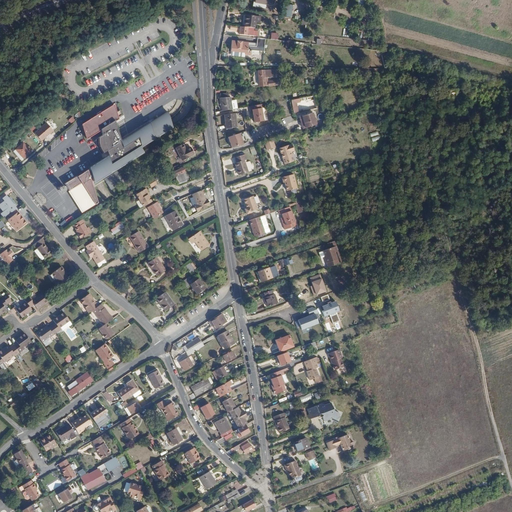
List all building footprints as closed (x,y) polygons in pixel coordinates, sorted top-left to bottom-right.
[(255,0),(255,2),(253,2),(252,7),(265,10),(266,0),(255,0)] [(246,15),(244,27),(254,28),(255,23),(256,17),(246,15)] [(244,27),(241,27),(240,35),(255,36),(256,28),(254,28),(244,27)] [(249,43),(232,41),(231,52),(247,53),(247,55),(251,55),(252,50),(264,51),(266,40),(257,39),(257,47),(248,46),(249,43)] [(276,70),(259,71),(260,87),(266,86),(266,87),(273,86),(273,83),(269,83),(268,78),(271,78),(271,75),(277,75),(276,70)] [(220,98),(222,111),(233,110),(231,97),(227,97),(220,98)] [(300,101),(299,97),(291,98),(293,111),(298,111),(296,102),(300,101)] [(250,110),(252,110),(254,123),(264,121),(261,108),(263,108),(263,105),(250,107),(250,110)] [(95,118),(82,126),(86,140),(100,130),(102,136),(98,139),(98,144),(99,147),(100,149),(101,152),(103,154),(106,151),(108,157),(90,169),(94,183),(135,157),(143,155),(141,148),(164,132),(171,127),(168,120),(166,114),(120,143),(113,123),(117,120),(112,107),(101,114),(100,114),(98,114),(96,115),(95,117),(95,118)] [(313,113),(301,117),(305,128),(316,124),(313,113)] [(234,114),(228,115),(225,115),(226,129),(235,128),(234,114)] [(41,129),(35,134),(42,142),(48,137),(41,129)] [(240,134),(228,137),(232,148),(244,144),(240,134)] [(23,144),(16,150),(23,158),(31,152),(23,144)] [(182,144),(175,147),(182,162),(189,158),(188,157),(194,155),(190,148),(185,150),(182,144)] [(288,147),(288,146),(278,149),(284,165),(293,161),(290,153),(294,151),(291,145),(288,147)] [(23,158),(16,150),(14,152),(21,160),(23,158)] [(243,155),(235,158),(236,164),(238,171),(237,171),(238,176),(247,173),(243,162),(245,161),(243,155)] [(182,168),(171,173),(173,178),(177,177),(180,183),(187,180),(182,168)] [(87,170),(64,185),(82,213),(97,203),(87,170)] [(293,174),(282,177),(283,183),(285,182),(286,185),(285,185),(287,191),(297,188),(293,174)] [(153,187),(159,183),(155,178),(149,182),(153,187)] [(137,194),(145,207),(154,201),(151,196),(149,194),(150,192),(148,189),(145,189),(137,194)] [(205,200),(201,191),(191,195),(192,198),(195,205),(194,205),(197,213),(210,205),(207,199),(205,200)] [(4,201),(0,204),(5,211),(8,208),(11,212),(17,208),(8,197),(6,195),(2,198),(4,201)] [(17,208),(19,207),(10,196),(8,197),(17,208)] [(254,196),(244,200),(247,208),(245,209),(247,214),(253,213),(252,211),(258,210),(254,196)] [(148,209),(154,220),(164,214),(157,203),(148,209)] [(290,207),(278,211),(285,229),(296,225),(290,207)] [(8,219),(17,231),(27,223),(18,211),(8,219)] [(175,212),(166,217),(174,231),(183,226),(175,212)] [(249,221),(252,229),(262,225),(259,217),(249,221)] [(85,218),(75,224),(80,233),(80,234),(82,237),(83,237),(92,232),(89,227),(86,223),(87,222),(85,218)] [(123,223),(111,230),(114,235),(126,228),(123,223)] [(254,237),(265,233),(262,225),(252,229),(254,237)] [(139,232),(130,237),(140,253),(148,247),(139,232)] [(200,232),(189,239),(192,244),(196,242),(202,251),(209,245),(200,232)] [(46,242),(43,238),(34,244),(37,248),(38,248),(40,251),(37,253),(42,260),(52,253),(44,243),(46,242)] [(85,250),(89,255),(91,254),(92,257),(98,266),(106,262),(93,241),(86,246),(87,249),(85,250)] [(338,251),(337,248),(325,252),(328,261),(325,262),(327,267),(340,263),(337,252),(338,251)] [(5,250),(0,254),(0,255),(7,265),(13,260),(5,250)] [(155,258),(147,264),(156,277),(164,271),(155,258)] [(172,259),(179,270),(180,269),(173,259),(172,259)] [(190,262),(185,266),(192,275),(196,272),(190,262)] [(58,284),(68,277),(66,274),(64,271),(65,271),(61,266),(51,273),(56,279),(55,280),(58,284)] [(275,266),(258,272),(261,281),(278,275),(275,266)] [(182,291),(191,285),(197,280),(195,277),(190,280),(189,279),(191,277),(190,276),(181,283),(182,285),(180,287),(182,291)] [(197,280),(191,285),(197,293),(204,288),(198,279),(197,280)] [(266,307),(277,303),(274,294),(273,294),(272,291),(265,294),(266,297),(263,298),(266,307)] [(34,304),(37,310),(48,301),(44,296),(41,293),(31,300),(28,296),(23,299),(25,302),(29,307),(34,304)] [(85,309),(87,313),(91,310),(98,305),(95,302),(94,303),(91,299),(92,298),(89,293),(79,300),(86,309),(85,309)] [(165,293),(156,299),(165,312),(174,306),(165,293)] [(6,294),(1,297),(6,304),(11,301),(6,294)] [(324,317),(340,311),(338,305),(337,305),(335,301),(330,303),(330,302),(327,303),(327,305),(322,307),(324,313),(322,313),(324,317)] [(15,309),(21,318),(31,310),(29,307),(25,302),(15,309)] [(103,308),(100,304),(98,305),(91,310),(94,315),(95,314),(103,325),(105,323),(112,318),(110,315),(104,307),(103,308)] [(51,325),(56,332),(61,329),(60,327),(69,320),(63,312),(53,320),(55,323),(51,325)] [(226,321),(221,314),(210,321),(214,328),(226,321)] [(315,314),(298,321),(301,330),(318,323),(315,314)] [(103,325),(98,329),(105,339),(113,333),(105,323),(103,325)] [(35,333),(41,342),(49,337),(48,336),(51,333),(53,335),(56,332),(51,325),(48,328),(46,325),(42,328),(43,330),(41,331),(40,330),(35,333)] [(233,343),(227,330),(217,335),(224,348),(233,343)] [(30,342),(29,340),(23,333),(17,337),(18,338),(15,340),(16,343),(20,349),(22,347),(30,342)] [(289,335),(275,340),(279,352),(293,347),(289,335)] [(194,347),(201,342),(198,337),(183,347),(186,351),(194,347)] [(203,346),(201,342),(194,347),(196,350),(203,346)] [(24,349),(22,347),(20,349),(16,343),(13,345),(18,353),(24,349)] [(105,366),(112,361),(109,358),(113,355),(109,350),(108,351),(103,344),(94,350),(103,362),(102,363),(105,366)] [(14,356),(18,353),(13,345),(9,348),(7,345),(0,350),(0,357),(4,362),(14,355),(14,356)] [(196,350),(194,347),(186,351),(188,355),(196,350)] [(342,358),(339,349),(328,354),(331,362),(332,361),(335,370),(343,367),(340,358),(342,358)] [(234,357),(232,351),(223,356),(225,361),(234,357)] [(290,362),(287,352),(276,356),(280,366),(290,362)] [(314,357),(303,362),(307,371),(306,372),(311,385),(322,381),(320,376),(319,377),(316,368),(318,367),(316,363),(314,357)] [(189,365),(185,358),(180,362),(183,368),(189,365)] [(227,373),(223,366),(215,370),(218,378),(227,373)] [(162,381),(155,368),(146,372),(154,386),(162,381)] [(281,370),(270,374),(271,378),(270,379),(272,382),(282,378),(281,375),(283,374),(281,370)] [(90,377),(87,372),(75,380),(78,385),(90,377)] [(21,380),(24,386),(31,383),(28,376),(21,380)] [(78,385),(74,388),(77,392),(93,381),(90,377),(78,385)] [(41,385),(37,378),(33,381),(38,387),(41,385)] [(123,400),(138,387),(130,378),(125,382),(127,385),(116,393),(123,400)] [(212,387),(207,378),(191,387),(196,395),(205,390),(212,387)] [(284,384),(282,378),(272,382),(274,387),(273,389),(274,392),(276,393),(285,390),(283,384),(284,384)] [(220,396),(231,390),(229,385),(231,384),(230,381),(216,388),(220,396)] [(25,387),(28,391),(34,387),(31,383),(25,387)] [(227,412),(235,408),(230,398),(222,402),(227,412)] [(166,406),(163,401),(156,405),(160,411),(162,410),(165,416),(164,417),(167,422),(178,415),(173,407),(174,407),(172,403),(166,406)] [(310,413),(307,414),(308,419),(320,415),(319,414),(321,413),(324,414),(323,416),(325,420),(333,417),(337,419),(340,413),(334,410),(332,402),(325,404),(322,403),(308,408),(310,413)] [(131,414),(141,409),(139,405),(137,406),(135,403),(127,408),(131,414)] [(199,408),(204,419),(214,415),(208,403),(199,408)] [(106,413),(102,407),(90,415),(94,421),(106,413)] [(284,412),(274,416),(275,420),(276,420),(279,426),(278,427),(280,432),(289,428),(285,417),(286,416),(284,412)] [(84,430),(84,429),(92,423),(86,415),(82,418),(79,420),(78,418),(71,423),(78,434),(84,430)] [(231,429),(225,417),(215,422),(222,434),(231,429)] [(139,434),(129,419),(119,425),(129,440),(139,434)] [(75,436),(68,422),(55,430),(60,440),(69,436),(70,438),(75,436)] [(250,431),(246,424),(232,432),(233,434),(239,430),(240,431),(238,433),(240,437),(244,434),(250,431)] [(166,433),(173,444),(177,442),(178,442),(182,439),(176,428),(166,433)] [(55,442),(49,433),(38,439),(44,448),(55,442)] [(350,439),(348,434),(339,437),(338,436),(334,438),(334,439),(326,442),(329,450),(337,447),(337,445),(341,444),(343,448),(346,449),(352,446),(354,441),(350,439)] [(110,453),(100,437),(92,441),(96,448),(95,448),(101,458),(110,453)] [(294,442),(297,453),(309,448),(305,438),(294,442)] [(252,450),(246,440),(232,448),(234,450),(240,447),(244,454),(252,450)] [(88,444),(78,450),(80,454),(90,448),(88,444)] [(195,451),(193,448),(184,453),(190,464),(200,457),(196,451),(195,451)] [(16,460),(25,475),(32,471),(27,461),(26,461),(25,461),(27,460),(20,450),(14,454),(17,459),(16,460)] [(309,459),(316,456),(313,450),(306,453),(309,459)] [(119,466),(114,458),(103,464),(109,472),(119,466)] [(75,476),(66,460),(59,464),(62,469),(61,470),(63,473),(62,474),(67,481),(75,476)] [(164,464),(162,460),(152,466),(153,469),(154,469),(160,480),(170,474),(166,467),(165,468),(163,465),(164,464)] [(289,472),(299,468),(295,460),(284,464),(286,469),(287,468),(289,471),(289,472)] [(371,511),(385,511),(489,470),(487,466),(371,511)] [(82,468),(77,472),(80,477),(85,473),(82,468)] [(134,468),(122,474),(124,478),(136,472),(134,468)] [(301,475),(299,468),(289,472),(290,475),(291,475),(293,478),(301,475)] [(101,477),(98,470),(89,475),(93,482),(86,486),(89,491),(99,485),(96,480),(101,477)] [(213,479),(209,472),(200,477),(204,484),(213,479)] [(489,472),(387,511),(403,511),(492,477),(489,472)] [(213,479),(204,484),(207,491),(217,485),(213,479)] [(53,489),(61,485),(58,480),(51,484),(53,489)] [(28,498),(30,501),(38,496),(35,491),(36,490),(30,481),(20,486),(23,490),(24,491),(28,498)] [(81,493),(78,487),(75,482),(69,485),(72,490),(74,489),(77,495),(81,493)] [(140,501),(142,493),(138,491),(140,486),(130,483),(126,494),(129,495),(131,495),(130,498),(140,501)] [(67,501),(69,505),(75,503),(70,488),(57,493),(61,503),(67,501)] [(364,491),(359,493),(362,501),(367,500),(364,491)] [(326,496),(328,503),(337,500),(335,493),(326,496)] [(112,501),(110,497),(107,499),(103,501),(97,505),(99,509),(100,511),(105,511),(106,511),(112,511),(116,510),(111,502),(112,501)] [(242,505),(243,507),(245,511),(255,506),(251,500),(242,505)] [(198,511),(202,510),(198,503),(182,511),(198,511)]
